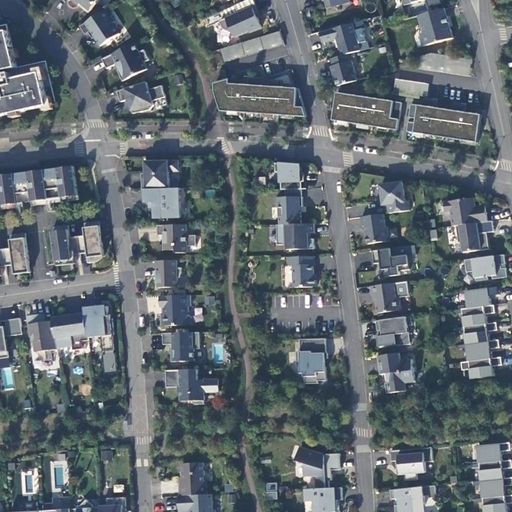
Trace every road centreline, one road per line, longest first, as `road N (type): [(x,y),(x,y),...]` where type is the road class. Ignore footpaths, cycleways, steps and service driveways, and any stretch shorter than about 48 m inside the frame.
road 1 (residential): [(327,153),(369,511)]
road 2 (residential): [(146,511),(127,277)]
road 3 (residential): [(102,146),(327,153)]
road 4 (residential): [(327,153),(511,189)]
road 5 (residential): [(102,146),(64,52),(2,0)]
road 6 (residential): [(287,0),(327,153)]
road 7 (residential): [(511,182),(482,35)]
road 8 (residential): [(127,277),(102,146)]
road 9 (residential): [(127,277),(0,296)]
